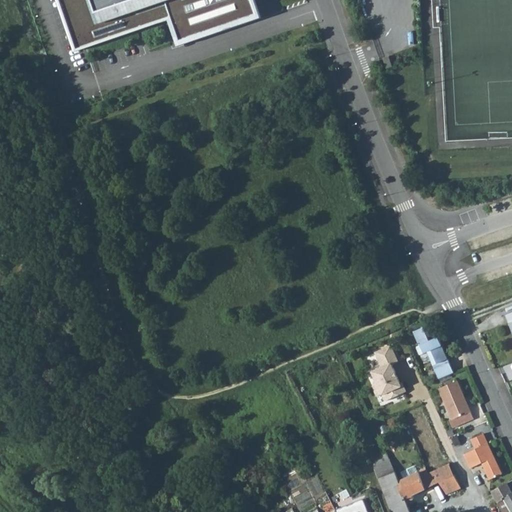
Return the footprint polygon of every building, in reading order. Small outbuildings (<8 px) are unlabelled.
[(70,0),(82,33),(168,3),(181,40),(258,14),(252,0),(70,0)] [(425,353),(438,380),(452,373),(436,338),(427,342),(421,328),(411,333),(418,347),(414,348),(418,356),(425,353)] [(397,363),(390,345),(378,350),(382,359),(378,361),(380,367),(371,372),(374,379),(371,386),(375,396),(380,394),(381,395),(390,391),(393,397),(405,393),(399,384),(400,383),(391,365),(397,363)] [(472,419),(456,381),(438,389),(451,419),(448,420),(451,428),(472,419)] [(471,440),(475,449),(463,455),(470,469),(482,463),(484,466),(488,476),(489,477),(491,480),(502,475),(483,435),(471,440)] [(386,460),(373,465),(385,498),(402,492),(398,482),(393,470),(391,467),(386,460)] [(433,486),(439,483),(446,495),(461,489),(459,485),(448,463),(427,473),(433,486)] [(406,503),(413,500),(412,496),(433,486),(427,473),(426,472),(423,470),(421,470),(398,482),(402,492),(406,503)] [(490,491),(497,504),(504,500),(503,497),(510,494),(505,484),(497,488),(490,491)] [(385,498),(390,511),(409,511),(406,503),(402,492),(385,498)] [(503,497),(504,500),(510,511),(511,511),(511,492),(510,494),(503,497)] [(497,504),(501,511),(510,511),(504,500),(497,504)] [(366,511),(362,501),(335,511),(334,511),(366,511)]
